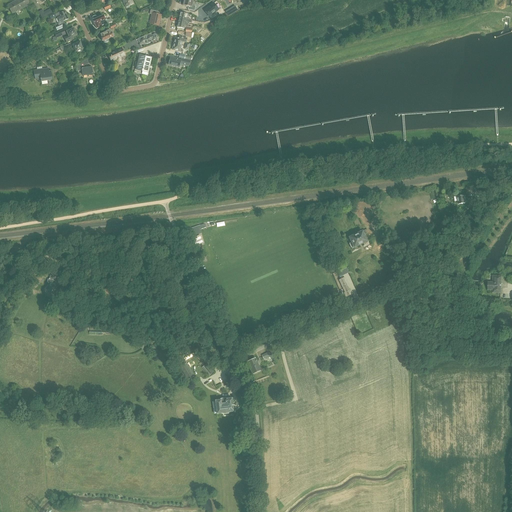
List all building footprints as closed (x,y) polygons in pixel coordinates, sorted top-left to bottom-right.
[(17,0),(8,5),(12,13),(30,4),(27,0),(17,0)] [(188,9),(194,11),(196,6),(193,5),(194,2),(187,0),(183,0),(182,5),(188,6),(188,9)] [(213,14),(212,14),(215,12),(219,10),(213,3),(210,6),(208,8),(208,7),(204,10),(209,17),(213,14)] [(235,6),(225,12),(228,17),(238,11),(235,6)] [(68,19),(69,18),(67,15),(66,15),(64,12),(60,13),(59,10),(49,15),(51,19),(56,17),(57,19),(59,23),(58,23),(60,26),(64,24),(63,21),(68,19)] [(150,24),(158,26),(159,19),(160,19),(161,15),(157,14),(157,11),(150,10),(149,14),(152,14),(150,24)] [(95,25),(97,29),(101,27),(101,26),(112,21),(111,19),(108,20),(108,19),(107,20),(107,19),(105,20),(103,16),(97,18),(97,16),(95,16),(92,17),(91,19),(94,25),(95,25)] [(64,38),(66,43),(74,39),(73,37),(77,35),(74,28),(66,31),(68,37),(64,38)] [(54,35),(56,39),(65,35),(63,30),(58,32),(58,33),(54,35)] [(104,42),(104,43),(107,42),(106,40),(113,37),(114,36),(113,32),(111,33),(110,30),(106,32),(101,35),(102,37),(101,37),(101,39),(102,41),(103,42),(104,42)] [(140,43),(145,45),(146,44),(147,44),(150,43),(150,41),(152,42),(153,40),(155,40),(156,34),(155,34),(147,37),(146,35),(137,39),(139,42),(140,42),(140,43)] [(174,43),(181,45),(182,41),(186,42),(187,38),(183,37),(183,39),(175,37),(174,40),(174,41),(174,42),(174,43)] [(125,44),(127,48),(134,45),(138,44),(136,39),(125,44)] [(80,42),(73,45),(74,47),(73,48),(75,52),(76,51),(77,54),(81,52),(80,49),(83,48),(80,42)] [(60,47),(62,51),(65,50),(73,46),(71,43),(63,46),(60,47)] [(181,49),(181,45),(174,43),(173,45),(173,46),(173,47),(172,50),(183,52),(183,50),(181,49)] [(121,61),(121,60),(121,58),(125,57),(123,52),(121,53),(120,49),(114,52),(115,52),(108,55),(109,58),(109,59),(110,60),(111,62),(116,59),(117,62),(119,62),(121,61)] [(134,71),(141,73),(145,57),(145,56),(139,55),(137,63),(135,62),(135,65),(136,65),(134,71)] [(141,73),(149,75),(151,69),(152,69),(152,66),(150,66),(152,58),(145,56),(145,57),(141,73)] [(168,65),(179,67),(180,65),(188,67),(191,61),(184,59),(181,58),(181,60),(170,57),(168,65)] [(88,76),(91,75),(93,74),(92,67),(85,69),(84,66),(89,64),(87,60),(80,63),(80,64),(77,65),(78,71),(82,70),(83,76),(88,75),(88,76)] [(52,84),(51,71),(47,72),(47,69),(45,70),(45,69),(33,70),(35,79),(40,79),(41,81),(47,81),(48,84),(52,84)] [(474,191),(475,198),(485,197),(485,194),(484,188),(477,189),(477,191),(474,191)] [(457,196),(458,204),(466,203),(465,195),(463,195),(463,193),(458,194),(459,196),(457,196)] [(205,224),(185,230),(188,236),(199,233),(198,229),(200,229),(206,227),(205,224)] [(320,235),(320,236),(323,235),(318,225),(314,227),(318,236),(320,235)] [(367,234),(365,230),(349,237),(351,242),(349,243),(351,249),(367,241),(364,235),(367,234)] [(186,240),(191,252),(197,249),(192,238),(186,240)] [(196,244),(199,251),(207,248),(204,241),(196,244)] [(492,293),(501,293),(502,276),(493,276),(493,282),(488,282),(488,290),(493,290),(492,293)] [(345,293),(346,296),(352,294),(350,290),(349,290),(344,278),(339,280),(345,293)] [(46,293),(50,294),(52,291),(51,287),(52,284),(54,284),(55,280),(48,279),(47,282),(48,283),(48,286),(45,289),(46,293)] [(182,356),(185,361),(195,355),(192,350),(182,356)] [(247,362),(252,374),(261,370),(255,358),(247,362)] [(201,368),(209,376),(214,371),(204,359),(200,362),(203,366),(201,368)] [(180,367),(187,380),(194,376),(186,363),(180,367)] [(217,413),(217,414),(234,412),(232,398),(227,399),(227,397),(220,398),(220,400),(215,401),(212,402),(214,414),(217,413)]
